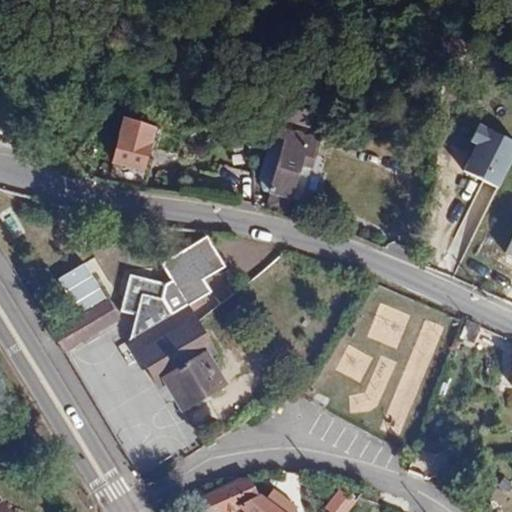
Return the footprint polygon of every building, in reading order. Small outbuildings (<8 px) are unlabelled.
[(436,65),(438,40),(420,39),(418,62),(436,65)] [(287,125),(283,142),(313,149),(318,132),(311,129),(304,126),(312,101),(310,94),(285,86),(275,121),(287,125)] [(315,115),(312,101),(304,126),(311,129),(315,115)] [(168,136),(131,122),(115,178),(143,186),(154,150),(165,150),(168,136)] [(465,172),(505,193),(511,180),(511,140),(488,128),(465,172)] [(313,149),(283,142),(273,140),(262,178),(268,189),(292,193),(300,163),(309,164),(313,149)] [(221,258),(210,240),(165,267),(176,284),(221,258)] [(77,319),(104,304),(81,266),(54,283),(77,319)] [(134,275),(124,311),(138,314),(153,342),(148,344),(170,381),(186,408),(220,387),(199,353),(212,345),(189,306),(177,315),(166,298),(170,284),(134,275)] [(54,333),(64,352),(116,320),(106,302),(104,304),(77,319),(54,333)] [(158,387),(170,381),(148,344),(136,351),(158,387)] [(272,475),(253,484),(257,494),(277,485),(272,475)] [(257,494),(253,484),(250,481),(238,482),(197,498),(203,511),(226,511),(239,507),(246,511),(278,511),(259,497),(257,494)] [(326,509),(329,511),(351,511),(359,502),(342,489),(326,509)]
